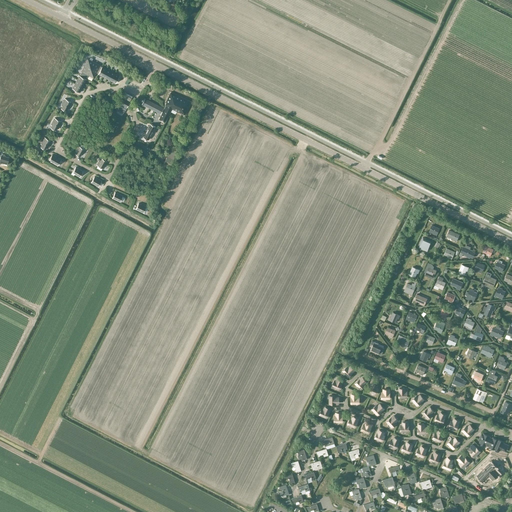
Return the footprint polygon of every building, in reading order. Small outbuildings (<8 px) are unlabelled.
[(82,71),(80,75),(85,78),(87,74),(93,77),(95,73),(96,74),(96,72),(98,73),(102,67),(100,66),(100,65),(88,59),(81,71),(82,71)] [(102,66),(102,67),(98,73),(98,74),(102,76),(106,68),(102,66)] [(110,71),(106,68),(102,76),(106,78),(110,71)] [(111,80),(115,73),(110,71),(106,78),(111,80)] [(119,75),(115,73),(111,80),(115,83),(119,75)] [(87,79),(85,78),(80,75),(79,75),(77,79),(84,83),(87,79)] [(82,88),(84,83),(77,79),(75,84),(82,88)] [(72,88),(80,92),(82,88),(75,84),(72,88)] [(163,107),(160,113),(162,114),(167,117),(172,108),(184,115),(190,101),(171,92),(166,101),(167,101),(165,104),(166,104),(164,108),(163,107)] [(130,101),(122,97),(119,103),(127,107),(130,101)] [(65,98),(61,105),(62,106),(61,108),(66,111),(71,102),(66,98),(65,98)] [(145,98),(142,104),(148,107),(151,101),(145,98)] [(157,104),(151,101),(148,107),(154,110),(157,104)] [(157,104),(154,110),(160,113),(163,107),(157,104)] [(54,118),(50,125),(52,125),(51,127),(56,130),(61,121),(58,119),(54,118)] [(44,137),(40,144),(42,144),(41,146),(43,148),(45,149),(50,140),(48,139),(44,137)] [(85,149),(78,145),(75,150),(76,151),(75,153),(80,156),(85,149)] [(175,155),(169,152),(163,165),(169,168),(170,165),(171,165),(175,155)] [(0,157),(0,161),(4,163),(3,165),(6,166),(9,157),(4,156),(4,154),(2,153),(1,155),(0,157)] [(51,161),(50,162),(57,166),(61,159),(52,154),(49,159),(51,161)] [(107,161),(101,157),(96,165),(103,168),(107,161)] [(75,173),(74,174),(79,177),(83,171),(75,167),(73,172),(75,173)] [(102,180),(94,176),(91,183),(98,187),(102,180)] [(115,191),(112,198),(120,202),(123,195),(115,191)] [(146,206),(138,203),(135,209),(143,213),(146,206)] [(429,231),(429,232),(433,234),(436,235),(439,228),(432,225),(429,231)] [(449,230),(447,236),(453,239),(453,240),(456,241),(459,234),(449,230)] [(423,238),(419,247),(427,251),(431,241),(423,238)] [(461,252),(459,255),(462,256),(463,253),(467,255),(467,254),(470,256),(469,257),(470,257),(470,256),(473,257),(475,252),(472,251),(473,251),(469,249),(470,247),(466,245),(465,248),(463,247),(461,252)] [(486,246),(483,252),(487,253),(486,254),(490,256),(493,249),(486,246)] [(455,251),(446,248),(444,254),(448,256),(448,257),(452,259),(455,251)] [(478,269),(478,271),(482,272),(485,265),(477,261),(474,268),(478,269)] [(498,269),(498,270),(502,272),(505,264),(497,261),(494,267),(498,269)] [(428,262),(424,272),(426,273),(425,274),(433,277),(436,270),(433,268),(434,266),(432,264),(428,262)] [(466,270),(467,271),(469,267),(462,264),(458,272),(464,275),(466,270)] [(417,273),(418,273),(420,269),(412,266),(409,274),(415,277),(417,273)] [(487,272),(483,281),(488,284),(488,285),(493,287),(496,279),(490,276),(491,273),(487,272)] [(439,276),(435,285),(439,286),(439,287),(442,289),(445,282),(442,281),(443,278),(439,276)] [(463,282),(453,278),(451,284),(457,287),(456,288),(460,290),(463,282)] [(412,283),(411,284),(407,283),(405,289),(412,293),(415,286),(416,286),(417,282),(415,281),(414,283),(412,283)] [(497,287),(494,295),(499,297),(502,298),(505,291),(502,290),(502,289),(499,287),(498,288),(497,287)] [(473,302),(477,293),(474,291),(475,290),(470,288),(468,292),(467,291),(465,294),(467,295),(466,298),(473,302)] [(455,295),(447,291),(445,298),(449,299),(448,300),(452,302),(455,295)] [(417,294),(414,300),(417,301),(421,303),(420,304),(424,306),(427,298),(419,295),(417,294)] [(485,306),(483,310),(485,311),(484,314),(486,315),(490,316),(493,310),(492,310),(494,306),(495,307),(488,304),(487,307),(485,306)] [(459,314),(458,315),(462,317),(466,310),(458,306),(455,312),(459,314)] [(442,308),(439,316),(445,318),(447,314),(448,315),(450,311),(442,308)] [(417,315),(409,311),(406,319),(414,322),(417,315)] [(397,318),(398,319),(400,315),(393,312),(389,320),(395,322),(397,318)] [(467,318),(464,324),(467,326),(466,328),(471,330),(475,322),(472,320),(472,319),(467,317),(467,318)] [(436,322),(434,328),(438,330),(437,331),(441,333),(444,325),(445,323),(437,319),(436,322)] [(420,331),(419,332),(423,333),(426,326),(418,322),(415,329),(420,331)] [(478,324),(472,338),(481,341),(484,334),(480,332),(481,328),(478,324)] [(389,334),(388,336),(392,337),(396,330),(387,326),(385,333),(389,334)] [(493,327),(490,334),(492,335),(493,333),(497,335),(498,335),(501,336),(500,338),(503,331),(500,330),(501,327),(497,326),(496,328),(493,327)] [(428,342),(428,343),(432,345),(435,337),(427,334),(424,340),(428,342)] [(451,343),(451,344),(455,346),(458,338),(450,335),(447,341),(451,343)] [(409,341),(402,337),(399,343),(403,345),(403,347),(406,348),(409,341)] [(381,349),(380,349),(381,346),(378,345),(378,343),(372,340),(370,343),(373,344),(370,350),(378,354),(379,351),(380,352),(381,349)] [(486,355),(486,356),(491,358),(494,349),(490,348),(491,347),(487,345),(486,346),(484,345),(480,352),(486,355)] [(474,355),(475,355),(476,351),(469,348),(465,356),(472,359),(474,355)] [(428,357),(429,357),(431,353),(423,350),(420,358),(426,361),(428,357)] [(446,355),(438,352),(435,358),(439,360),(438,361),(442,362),(446,355)] [(500,355),(498,359),(499,359),(496,365),(501,367),(500,368),(504,370),(507,362),(504,361),(505,359),(503,358),(504,357),(500,355)] [(419,372),(419,373),(423,375),(426,368),(418,364),(415,370),(419,372)] [(448,371),(448,373),(451,374),(454,367),(447,364),(444,369),(448,371)] [(347,366),(343,370),(348,376),(352,372),(355,369),(351,365),(348,368),(347,366)] [(489,373),(487,379),(491,380),(490,381),(494,383),(497,376),(494,374),(496,371),(491,369),(489,373)] [(474,370),(471,376),(477,379),(477,380),(480,381),(484,374),(474,370)] [(457,373),(453,381),(457,383),(461,384),(460,386),(463,379),(460,378),(461,374),(457,373)] [(359,379),(355,383),(361,389),(365,385),(363,383),(366,381),(363,377),(360,379),(359,379)] [(334,381),(332,386),(339,389),(342,384),(341,384),(343,380),(338,378),(336,381),(334,381)] [(371,385),(368,390),(376,394),(378,389),(376,388),(378,384),(373,382),(371,386),(371,385)] [(400,392),(399,392),(399,397),(407,397),(407,391),(405,391),(405,388),(399,388),(400,392)] [(482,395),(483,395),(485,391),(477,388),(473,398),(479,401),(482,395)] [(384,389),(384,392),(382,393),(382,398),(390,398),(390,392),(389,392),(389,389),(384,389)] [(359,403),(359,397),(357,397),(357,394),(352,394),(352,397),(351,397),(351,403),(359,403)] [(335,403),(339,402),(339,397),(335,397),(335,395),(330,395),(330,403),(335,403)] [(416,396),(412,399),(417,405),(421,401),(424,399),(420,395),(418,397),(416,396)] [(511,406),(511,403),(505,401),(500,412),(507,415),(508,412),(509,413),(511,406)] [(378,406),(376,405),(372,408),(378,414),(382,411),(381,410),(384,408),(380,404),(378,406)] [(322,409),(320,414),(327,417),(329,412),(330,409),(325,406),(324,410),(322,409)] [(430,407),(427,409),(423,412),(428,418),(432,415),(431,413),(433,411),(430,407)] [(334,421),(342,421),(342,416),(342,412),(336,412),(336,416),(334,416),(334,421)] [(446,414),(441,412),(439,415),(437,415),(435,420),(442,423),(445,418),(444,418),(446,414)] [(391,417),(387,421),(392,427),(396,423),(395,422),(398,419),(394,415),(391,418),(391,417)] [(350,418),(348,423),(355,427),(357,422),(357,421),(358,418),(353,416),(352,419),(350,418)] [(451,421),(449,426),(456,429),(458,424),(459,420),(454,418),(453,422),(451,421)] [(403,425),(401,425),(401,431),(409,431),(409,425),(408,425),(408,421),(403,421),(403,425)] [(363,424),(361,429),(369,433),(371,428),(370,427),(372,424),(367,422),(365,425),(363,424)] [(418,433),(426,433),(426,427),(424,427),(424,424),(419,424),(419,427),(418,427),(418,433)] [(466,426),(462,430),(468,435),(472,432),(471,431),(474,429),(470,425),(467,427),(466,426)] [(377,432),(375,437),(382,441),(384,436),(383,435),(384,431),(379,429),(378,433),(377,432)] [(435,433),(433,438),(440,441),(442,436),(443,432),(438,430),(437,434),(435,433)] [(482,434),(480,439),(481,440),(480,442),(485,444),(486,444),(490,446),(494,449),(495,447),(500,449),(500,448),(505,450),(508,445),(503,443),(504,441),(498,439),(493,437),(493,439),(488,437),(489,436),(484,433),(484,435),(482,434)] [(323,442),(324,441),(325,446),(334,443),(332,437),(323,440),(323,442)] [(398,443),(398,442),(399,439),(394,437),(393,440),(391,440),(389,444),(396,448),(398,443)] [(457,444),(459,441),(455,438),(453,440),(451,439),(448,443),(453,448),(457,444)] [(411,447),(412,444),(407,442),(406,445),(404,444),(402,449),(409,452),(411,447)] [(347,445),(346,443),(337,446),(338,453),(343,451),(342,449),(345,448),(346,449),(347,448),(346,446),(347,445)] [(470,451),(469,452),(474,458),(481,451),(476,446),(473,443),(467,448),(470,451)] [(426,451),(425,451),(427,448),(422,446),(420,449),(418,448),(416,453),(423,456),(426,451)] [(324,456),(329,455),(326,448),(317,451),(317,453),(318,453),(319,456),(320,456),(320,455),(323,454),(324,456)] [(359,451),(358,448),(349,451),(351,458),(355,457),(354,454),(358,453),(358,454),(360,454),(359,451)] [(305,459),(307,458),(304,449),(298,451),(299,455),(298,455),(299,459),(301,458),(302,460),(305,459)] [(440,454),(435,452),(434,455),(432,454),(430,459),(437,462),(439,457),(440,454)] [(459,462),(458,463),(463,468),(470,462),(465,456),(462,453),(456,459),(459,462)] [(374,454),(366,457),(367,461),(368,460),(370,465),(371,465),(374,464),(374,465),(377,464),(374,454)] [(445,460),(442,467),(450,471),(453,464),(452,463),(454,459),(447,456),(445,460)] [(299,471),(301,470),(298,460),(292,462),(293,467),(295,466),(296,470),(295,470),(296,471),(299,470),(299,471)] [(311,465),(312,465),(313,469),(322,466),(320,460),(310,463),(311,465)] [(484,480),(487,477),(491,473),(495,477),(499,473),(489,463),(478,474),(484,480)] [(372,475),(369,465),(362,468),(360,468),(363,476),(365,475),(365,477),(366,476),(369,476),(372,475)] [(396,473),(401,472),(399,465),(389,468),(390,470),(391,473),(393,473),(393,472),(396,471),(396,473)] [(293,483),(295,482),(292,472),(285,474),(287,479),(289,478),(290,481),(289,481),(290,483),(293,482),(293,483)] [(312,479),(316,478),(314,472),(304,474),(305,477),(306,477),(306,480),(308,479),(308,478),(311,477),(312,479)] [(410,478),(411,481),(412,483),(415,482),(417,482),(414,472),(408,474),(409,478),(410,478)] [(384,482),(385,484),(385,487),(391,485),(391,484),(395,483),(392,476),(382,479),(383,482),(384,482)] [(367,487),(364,477),(356,479),(357,484),(358,483),(360,488),(361,488),(364,487),(367,487)] [(420,482),(421,484),(422,488),(427,487),(427,488),(432,486),(432,487),(430,479),(420,482)] [(308,483),(305,484),(298,486),(299,488),(300,492),(302,491),(302,490),(305,489),(306,491),(310,490),(308,483)] [(401,487),(398,488),(401,496),(409,494),(411,493),(409,484),(408,483),(406,484),(402,486),(401,486),(401,487)] [(286,484),(285,484),(279,486),(281,490),(283,490),(284,493),(283,493),(284,495),(286,494),(287,495),(289,494),(286,484)] [(440,492),(441,496),(444,496),(444,497),(447,496),(449,496),(446,486),(439,488),(441,492),(440,492)] [(359,488),(352,490),(352,491),(349,491),(350,495),(352,494),(354,499),(356,498),(356,499),(359,498),(360,499),(362,498),(359,488)] [(377,496),(382,495),(379,488),(370,491),(370,493),(371,493),(372,496),(373,496),(373,495),(377,494),(377,496)] [(453,498),(455,503),(460,501),(464,499),(462,493),(452,496),(453,498)] [(441,508),(444,507),(441,498),(434,500),(435,503),(434,504),(435,508),(438,507),(438,508),(441,507),(441,508)] [(371,509),(376,507),(374,501),(364,504),(364,506),(365,506),(366,509),(368,509),(367,508),(371,507),(371,509)] [(317,503),(307,506),(308,509),(309,511),(311,511),(314,511),(315,511),(319,510),(317,503)]
